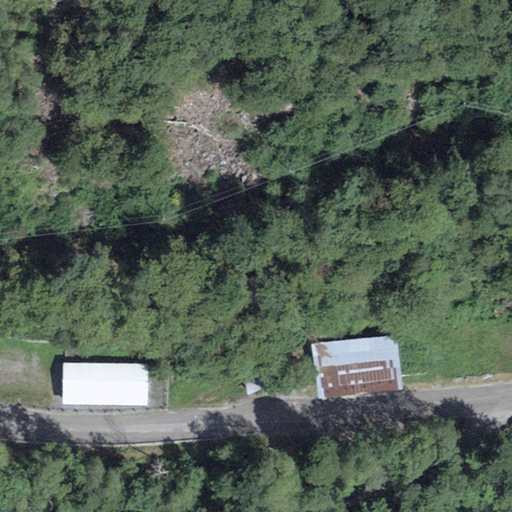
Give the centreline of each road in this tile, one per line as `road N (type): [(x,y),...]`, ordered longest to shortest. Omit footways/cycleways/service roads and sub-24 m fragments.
road 1 (tertiary): [(0,420),(138,428),(511,389)]
road 2 (track): [(294,511),(406,477),(462,446),(493,421),(501,391)]
